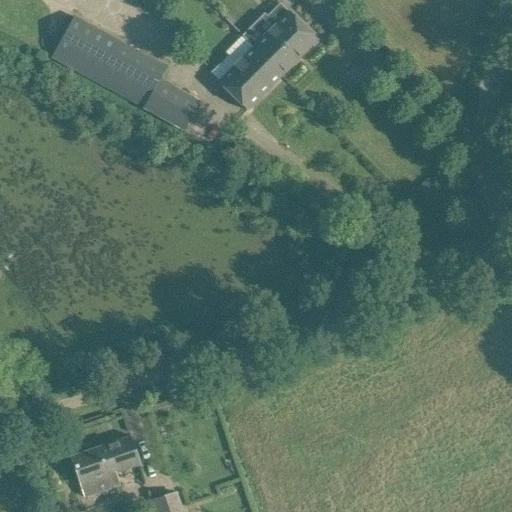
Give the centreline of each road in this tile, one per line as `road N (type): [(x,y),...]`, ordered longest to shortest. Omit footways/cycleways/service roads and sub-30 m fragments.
road 1 (unclassified): [(0,432),(511,251)]
road 2 (unclassified): [(511,232),(494,197),(483,144),(511,0)]
